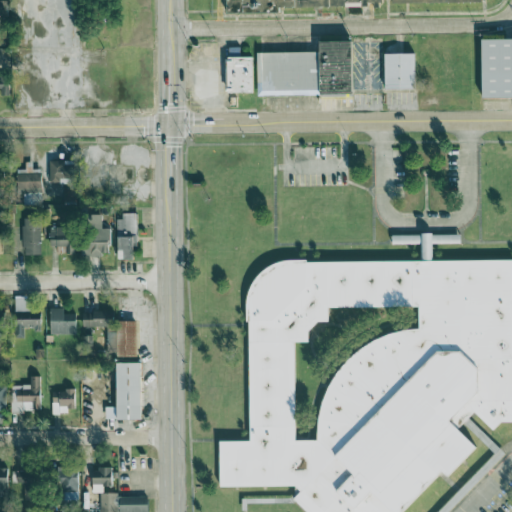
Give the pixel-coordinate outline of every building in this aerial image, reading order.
[(226,0),(227,8),(468,2),(472,0),(226,0)] [(484,98),(511,97),(511,38),(483,39),(484,98)] [(321,51),(257,53),(258,96),(354,94),(353,40),(321,41),(321,51)] [(386,90),(416,89),(415,53),(385,53),(386,90)] [(253,91),(253,56),(226,56),(226,92),(253,91)] [(0,95),(8,95),(9,71),(0,70),(0,95)] [(24,169),(17,168),(17,190),(41,191),(42,169),(31,168),(31,162),(25,161),(24,169)] [(117,215),(118,259),(137,259),(136,215),(117,215)] [(24,255),(41,254),(40,218),(23,218),(24,255)] [(75,254),(76,227),(50,226),(49,246),(65,246),(65,253),(75,254)] [(111,229),(87,228),(86,255),(110,256),(111,229)] [(305,257),(426,256),(511,255),(511,418),(501,418),(445,474),(439,467),(395,511),(308,511),(292,496),(300,490),(295,482),(219,483),(218,436),(249,436),(247,312),(246,294),(251,281),(257,273),(265,264),(275,258),(287,256),(305,257)] [(30,296),(15,296),(14,338),(23,338),(24,327),(33,327),(33,332),(41,332),(42,312),(30,312),(30,296)] [(50,334),(76,334),(76,314),(64,314),(64,308),(50,308),(50,334)] [(137,356),(137,321),(114,321),(114,311),(83,312),(83,327),(107,327),(107,357),(137,356)] [(118,406),(105,407),(106,420),(142,419),(141,362),(116,363),(118,406)] [(10,385),(11,411),(41,410),(40,376),(29,376),(30,385),(10,385)] [(75,412),(75,390),(51,391),(52,412),(75,412)] [(0,494),(8,495),(8,468),(0,467),(0,494)] [(79,468),(58,467),(57,491),(63,492),(63,500),(78,500),(79,468)] [(92,469),(92,493),(103,493),(103,485),(112,485),(112,468),(92,469)] [(23,482),(23,500),(41,500),(41,471),(17,471),(17,482),(23,482)] [(99,511),(116,511),(116,493),(100,494),(99,511)] [(148,511),(148,496),(119,496),(119,511),(148,511)]
